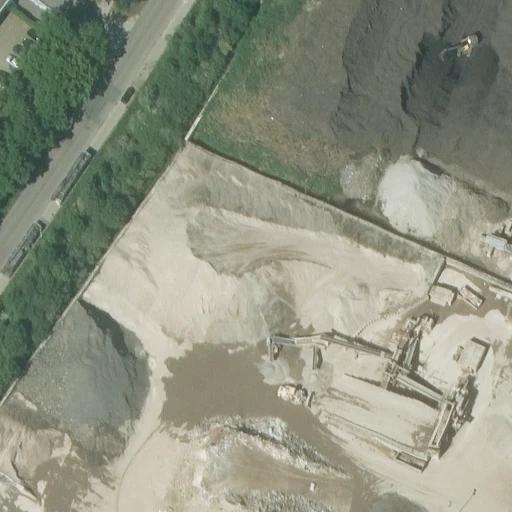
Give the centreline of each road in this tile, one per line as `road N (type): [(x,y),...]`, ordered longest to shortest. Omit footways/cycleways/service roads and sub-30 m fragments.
road 1 (unclassified): [(0,244),(167,0)]
road 2 (unknown): [(179,350),(397,479)]
road 3 (unknown): [(94,511),(82,479),(86,439),(148,354),(179,350)]
